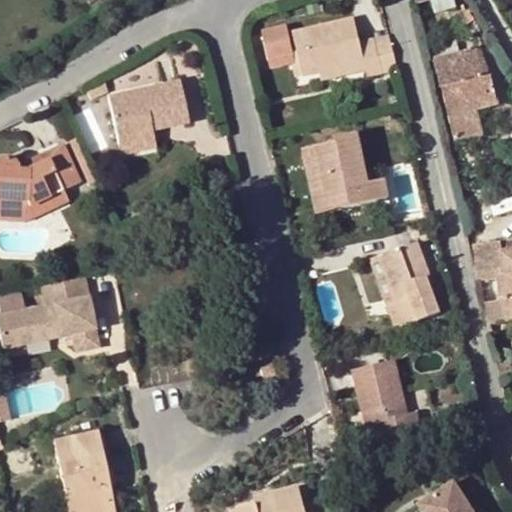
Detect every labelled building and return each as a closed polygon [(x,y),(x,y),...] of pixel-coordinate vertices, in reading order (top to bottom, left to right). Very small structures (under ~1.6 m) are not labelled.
[(366,78),(381,74),(374,40),(359,43),(353,19),(292,33),(296,53),(303,76),(319,72),(363,64),(364,72),(366,78)] [(396,70),(388,37),(374,40),(381,74),(396,70)] [(434,59),(441,90),(450,88),(447,76),(463,72),(466,85),(483,80),(476,49),(434,59)] [(293,78),(303,76),(296,53),(289,54),(293,78)] [(321,81),(364,72),(363,64),(319,72),(321,81)] [(450,88),(441,90),(454,142),(482,136),(475,109),(497,104),(490,78),(483,80),(466,85),(463,72),(447,76),(450,88)] [(107,97),(118,147),(142,141),(139,134),(152,133),(186,124),(178,81),(107,97)] [(142,141),(118,147),(120,156),(154,150),(152,133),(139,134),(142,141)] [(311,150),(326,212),(386,199),(383,182),(366,184),(356,135),(333,140),(334,145),(311,150)] [(0,200),(27,202),(27,208),(62,191),(78,183),(61,147),(44,154),(47,160),(28,169),(16,168),(15,164),(12,160),(7,159),(3,158),(0,159),(0,200)] [(315,214),(326,212),(311,150),(302,151),(315,214)] [(26,163),(28,169),(47,160),(44,154),(26,163)] [(0,222),(25,223),(67,204),(62,191),(27,208),(27,202),(0,200),(0,222)] [(511,242),(474,247),(480,282),(498,280),(501,304),(487,305),(489,325),(511,322),(511,242)] [(415,244),(377,259),(394,301),(385,304),(395,329),(438,314),(424,278),(428,276),(415,244)] [(394,301),(377,259),(369,262),(385,304),(394,301)] [(40,289),(44,309),(25,313),(21,293),(0,296),(0,315),(0,317),(0,335),(3,351),(57,340),(70,336),(74,355),(98,349),(94,332),(87,298),(83,280),(40,289)] [(495,359),(499,373),(511,370),(509,356),(495,359)] [(270,363),(259,365),(258,366),(261,379),(273,376),(270,363)] [(351,372),(362,413),(371,411),(379,445),(420,435),(415,413),(407,414),(402,416),(399,404),(404,403),(393,363),(351,372)] [(511,370),(499,373),(501,382),(511,379),(511,370)] [(0,384),(0,423),(9,421),(0,384)] [(402,416),(407,414),(404,403),(399,404),(402,416)] [(371,411),(362,413),(370,446),(379,445),(371,411)] [(52,443),(66,511),(82,511),(88,511),(87,506),(109,501),(95,433),(52,443)] [(473,511),(456,485),(422,506),(425,511),(473,511)] [(264,505),(257,506),(257,511),(304,511),(299,491),(262,499),(264,505)] [(88,511),(82,511),(111,511),(109,501),(87,506),(88,511)]
